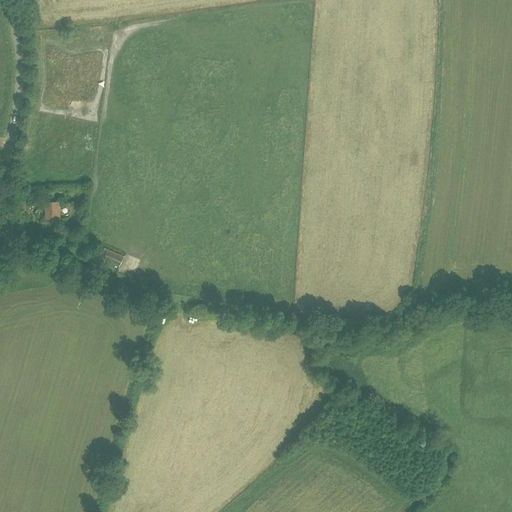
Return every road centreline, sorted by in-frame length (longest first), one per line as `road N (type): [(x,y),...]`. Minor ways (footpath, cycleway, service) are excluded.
road 1 (track): [(4,251),(77,251),(199,302),(297,316)]
road 2 (unclassified): [(0,256),(20,73),(6,0)]
